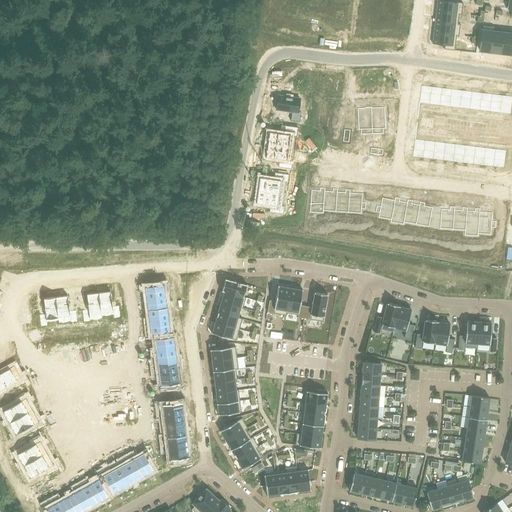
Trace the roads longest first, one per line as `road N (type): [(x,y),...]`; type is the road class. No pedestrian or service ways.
road 1 (residential): [(216,263),(233,231),(263,63),(275,55),(412,60)]
road 2 (residential): [(16,332),(6,296),(16,280),(216,263)]
road 3 (residential): [(511,305),(505,427),(478,503),(460,511)]
road 4 (residential): [(327,495),(344,354),(371,280)]
road 5 (residential): [(216,263),(285,263),(371,280)]
road 6 (residential): [(371,280),(441,301),(511,305)]
road 7 (residential): [(196,392),(190,327),(216,263)]
road 8 (residential): [(412,60),(396,179)]
